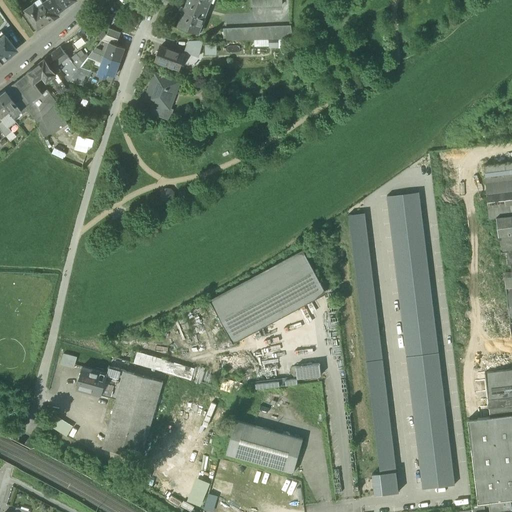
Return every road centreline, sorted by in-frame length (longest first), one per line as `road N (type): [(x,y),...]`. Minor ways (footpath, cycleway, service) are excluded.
road 1 (residential): [(25,434),(75,236),(156,0)]
road 2 (residential): [(0,80),(95,0)]
